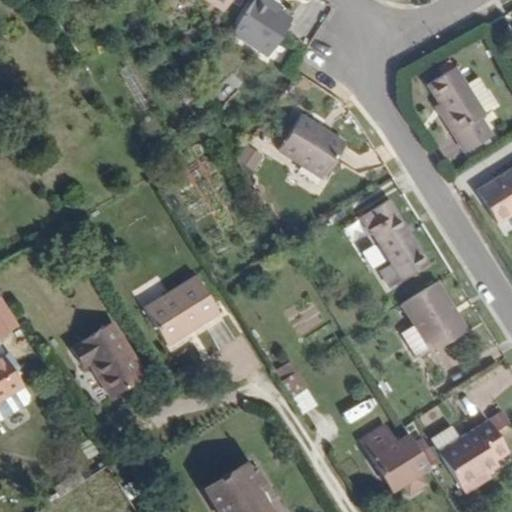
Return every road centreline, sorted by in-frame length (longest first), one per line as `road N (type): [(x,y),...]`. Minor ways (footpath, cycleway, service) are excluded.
road 1 (residential): [(511,317),(392,122),(366,54)]
road 2 (unknown): [(232,393),(267,392),(350,511)]
